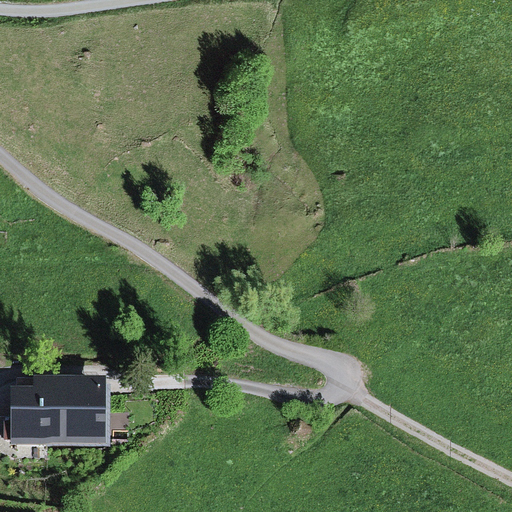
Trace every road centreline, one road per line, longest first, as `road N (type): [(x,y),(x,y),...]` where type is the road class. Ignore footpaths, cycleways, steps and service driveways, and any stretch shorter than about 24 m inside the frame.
road 1 (residential): [(338,400),(349,385),(347,371),(250,335),(155,259),(49,197),(0,156)]
road 2 (track): [(0,388),(75,374),(338,400)]
road 3 (track): [(349,385),(511,482)]
road 4 (residential): [(0,13),(171,0)]
